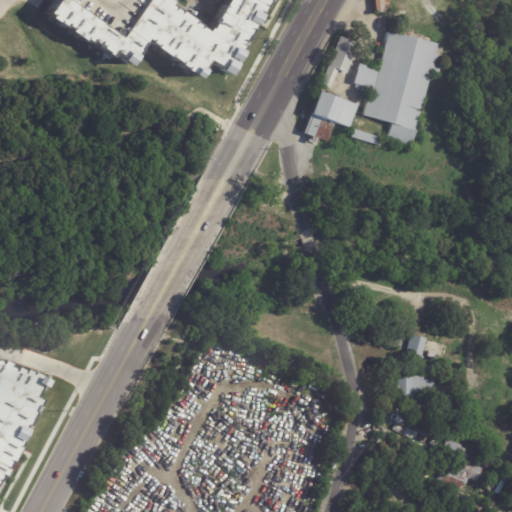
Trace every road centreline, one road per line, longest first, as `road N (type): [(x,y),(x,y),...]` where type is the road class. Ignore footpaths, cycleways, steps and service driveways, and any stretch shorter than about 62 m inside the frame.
road 1 (residential): [(311,252),(354,389),(323,511)]
road 2 (primary): [(147,320),(40,511)]
road 3 (primary): [(223,183),(147,320)]
road 4 (primary): [(323,0),(255,125)]
road 5 (residential): [(266,105),(286,134),(304,227)]
